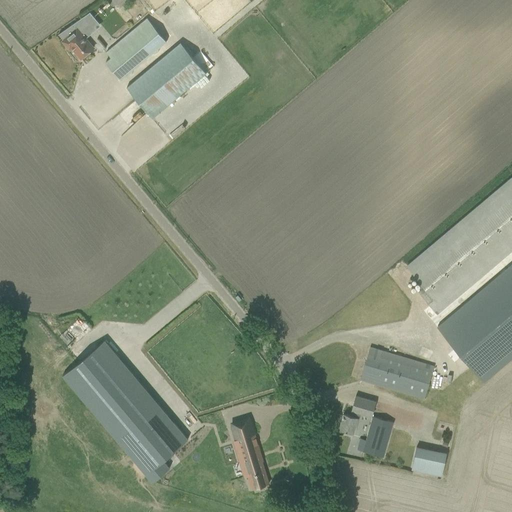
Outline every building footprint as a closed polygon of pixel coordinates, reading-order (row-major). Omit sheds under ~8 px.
[(83,34),(84,33),(86,35),(93,29),(83,17),(58,34),(63,40),(62,41),(69,50),(71,48),(80,59),(94,47),(83,34)] [(147,18),(114,46),(106,52),(111,58),(105,62),(120,80),(166,41),(147,18)] [(126,87),(152,118),(206,73),(180,42),(126,87)] [(167,146),(166,146),(160,152),(171,162),(177,156),(178,157),(186,149),(174,138),(167,146)] [(159,152),(156,156),(166,165),(170,162),(159,152)] [(424,287),(418,292),(437,314),(511,253),(511,179),(511,178),(407,266),(422,284),(424,287)] [(511,263),(437,327),(483,382),(511,357),(511,263)] [(188,439),(104,340),(62,375),(152,482),(169,468),(163,460),(188,439)] [(358,379),(368,382),(424,399),(434,366),(370,347),(361,377),(359,376),(358,379)] [(214,401),(218,397),(209,389),(205,393),(214,401)] [(339,429),(353,433),(359,412),(372,416),(376,402),(355,396),(349,415),(344,413),(339,429)] [(357,450),(383,457),(393,423),(372,417),(365,440),(360,438),(357,450)] [(257,488),(275,485),(270,462),(271,462),(263,422),(243,426),(246,441),(244,441),(247,458),(253,457),(256,473),(254,473),(257,488)] [(415,445),(410,470),(441,476),(446,452),(415,445)]
